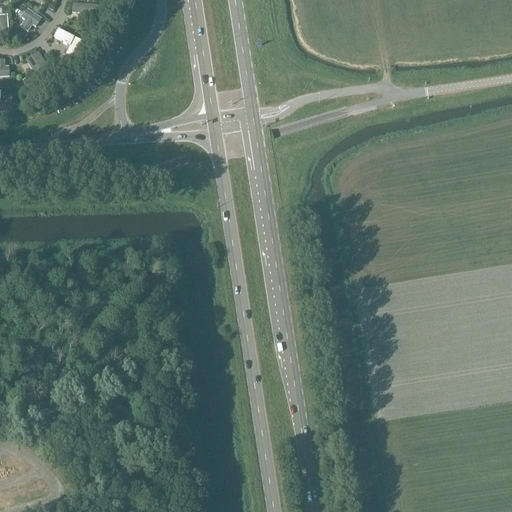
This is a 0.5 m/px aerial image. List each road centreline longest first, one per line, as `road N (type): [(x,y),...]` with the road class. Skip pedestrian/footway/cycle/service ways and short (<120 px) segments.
road 1 (primary): [(311,511),(253,119)]
road 2 (primary): [(215,125),(275,511)]
road 3 (unclassified): [(253,119),(334,93),(373,88),(404,95),(511,79)]
road 4 (unclassified): [(121,138),(121,83),(154,36),(161,0)]
road 5 (primary): [(195,0),(215,125)]
road 6 (unclassified): [(0,152),(121,138)]
road 7 (primary): [(253,119),(234,0)]
